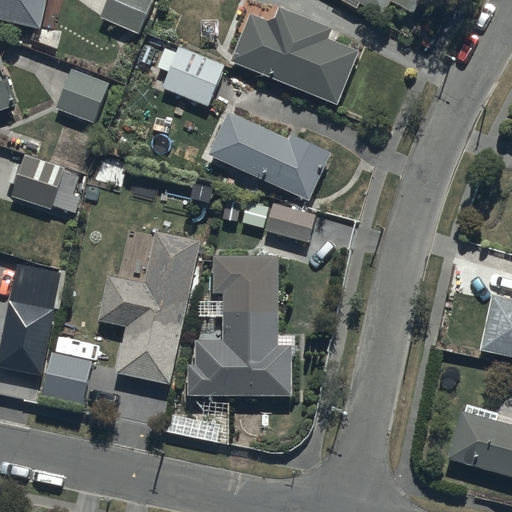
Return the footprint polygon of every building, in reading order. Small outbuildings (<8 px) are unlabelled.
[(0,0),(0,20),(42,30),(48,0),(0,0)] [(108,0),(101,17),(139,34),(154,0),(108,0)] [(352,0),(383,18),(392,3),(414,16),(423,0),(352,0)] [(268,21),(251,13),(231,61),(338,105),(360,51),(327,38),(331,28),(279,7),(274,18),(268,21)] [(170,73),(163,88),(208,107),(226,66),(181,47),(177,57),(165,52),(167,48),(153,42),(145,62),(170,73)] [(0,112),(21,105),(2,55),(0,55),(0,112)] [(72,70),(57,109),(95,124),(110,84),(72,70)] [(229,113),(210,156),(311,202),(333,154),(293,135),(290,141),(229,113)] [(77,214),(83,198),(60,190),(66,170),(25,156),(22,166),(14,164),(8,182),(16,185),(12,197),(53,210),(54,206),(77,214)] [(85,200),(75,242),(122,252),(132,211),(85,200)] [(274,206),(267,232),(309,244),(317,217),(274,206)] [(200,241),(155,232),(144,284),(108,276),(98,321),(126,327),(117,372),(169,383),(200,241)] [(189,365),(189,397),(293,397),(294,346),(280,346),(280,257),(216,257),(216,294),(224,294),(223,342),(197,342),(197,365),(189,365)] [(511,301),(491,297),(479,351),(511,358),(511,301)] [(8,302),(0,345),(0,366),(43,375),(56,311),(8,302)] [(93,361),(52,352),(42,394),(83,404),(93,361)] [(511,478),(511,423),(509,426),(459,410),(444,459),(511,478)]
